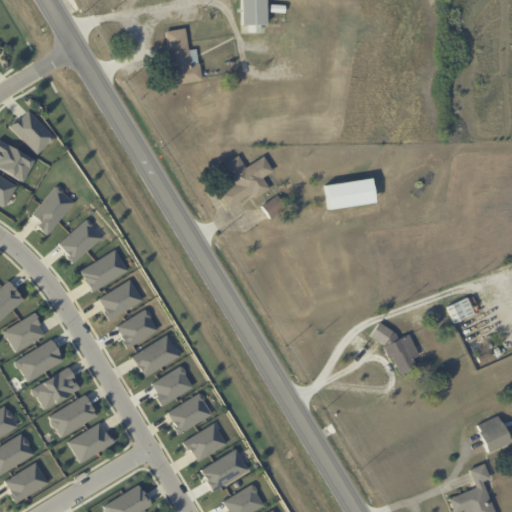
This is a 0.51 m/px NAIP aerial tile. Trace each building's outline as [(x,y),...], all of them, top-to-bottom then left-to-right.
[(263,0),(240,0),(241,25),(247,25),(247,32),(264,32),(263,0)] [(200,81),(196,49),(187,50),(185,29),(164,31),(170,84),(200,81)] [(36,155),(54,137),(26,110),(9,127),(36,155)] [(0,169),(21,182),(34,161),(0,140),(0,169)] [(245,167),(238,156),(221,165),(233,186),(219,194),(227,208),(251,194),(253,198),(271,188),(266,180),(274,175),(263,156),(245,167)] [(16,186),(0,176),(0,205),(3,207),(16,186)] [(324,185),(327,209),(373,202),(370,178),(324,185)] [(74,202),(56,186),(30,214),(39,222),(35,226),(45,234),(74,202)] [(260,206),(268,218),(284,208),(276,195),(260,206)] [(56,243),(71,262),(102,239),(87,219),(56,243)] [(127,271),(114,249),(78,271),(91,292),(127,271)] [(0,286),(0,319),(23,299),(6,281),(0,286)] [(97,296),(107,319),(141,303),(131,281),(97,296)] [(446,306),(453,323),(474,314),(467,297),(446,306)] [(115,325),(125,347),(157,332),(147,310),(115,325)] [(2,331),(14,352),(45,335),(33,313),(2,331)] [(409,334),(394,340),(387,323),(376,328),(395,376),(416,368),(412,358),(418,355),(409,334)] [(179,357),(168,336),(130,355),(141,376),(179,357)] [(62,361),(50,340),(13,361),(26,382),(62,361)] [(79,388),(66,367),(30,389),(43,410),(79,388)] [(159,404),(192,390),(181,367),(149,382),(159,404)] [(211,415),(199,393),(165,412),(177,434),(211,415)] [(60,438),(96,416),(83,395),(47,417),(60,438)] [(0,408),(0,436),(17,426),(4,405),(0,408)] [(508,444),(499,416),(476,424),(485,452),(508,444)] [(66,441),(79,463),(112,444),(99,422),(66,441)] [(196,463),(226,444),(212,423),(183,442),(196,463)] [(0,445),(0,473),(34,454),(22,433),(0,445)] [(211,491),(247,470),(235,449),(199,470),(211,491)] [(14,502),(47,483),(35,462),(2,481),(14,502)] [(493,511),(482,481),(489,479),(483,463),(468,469),(475,488),(447,498),(452,511),(458,511),(464,510),(465,511),(493,511)] [(220,502),(225,511),(252,511),(264,506),(251,484),(220,502)] [(101,505),(104,511),(140,511),(150,506),(138,485),(101,505)]
